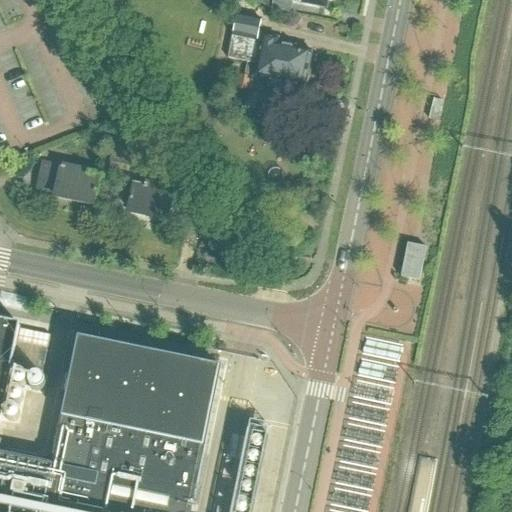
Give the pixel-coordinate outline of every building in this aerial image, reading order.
[(276,0),(325,10),(326,0),(276,0)] [(304,90),(311,54),(277,46),(278,41),(258,37),(261,22),(238,17),(228,61),(256,67),(254,79),(268,82),(266,89),(283,93),(281,99),(297,103),(299,90),(304,90)] [(235,88),(232,105),(244,108),(248,91),(235,88)] [(132,167),(136,148),(115,144),(111,162),(132,167)] [(60,169),(57,180),(60,181),(57,197),(95,205),(97,193),(103,194),(105,182),(100,181),(100,180),(88,177),(89,173),(63,168),(62,170),(60,169)] [(174,191),(148,186),(147,189),(135,187),(135,188),(129,187),(126,199),(132,201),(130,212),(168,220),(171,203),(189,207),(192,196),(174,193),(174,191)] [(419,282),(426,249),(408,246),(401,278),(419,282)] [(0,511),(191,511),(220,369),(79,340),(53,468),(0,456),(0,423),(2,416),(32,422),(50,337),(19,330),(20,328),(0,323),(0,511)] [(231,511),(262,511),(272,454),(242,449),(231,511)]
